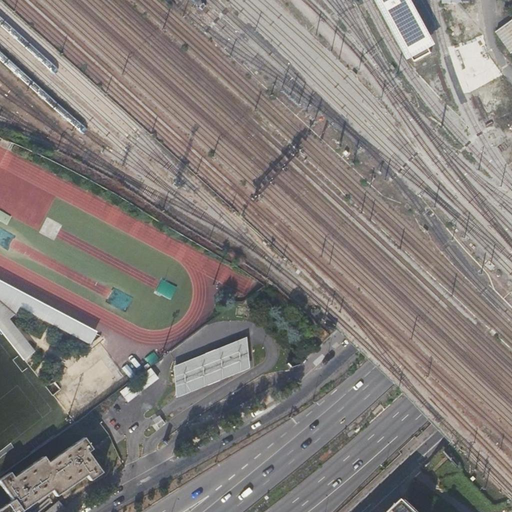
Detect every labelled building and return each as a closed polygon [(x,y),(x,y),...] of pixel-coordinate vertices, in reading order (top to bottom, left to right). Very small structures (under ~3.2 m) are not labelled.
[(378,0),(408,56),(434,42),(411,0),(378,0)] [(511,20),(498,29),(511,54),(511,20)] [(511,124),(508,117),(500,123),(503,129),(511,124)] [(170,298),(175,286),(162,280),(157,292),(170,298)] [(0,328),(27,364),(33,353),(17,333),(33,313),(91,344),(101,336),(0,283),(0,328)] [(206,351),(172,365),(174,399),(194,391),(250,369),(247,335),(206,351)] [(119,389),(127,400),(159,378),(152,367),(119,389)] [(0,511),(16,511),(51,489),(55,495),(85,475),(89,480),(101,472),(87,452),(91,449),(83,438),(47,462),(42,456),(12,477),(10,473),(0,480),(0,484),(11,501),(0,507),(0,511)] [(419,511),(405,499),(390,511),(419,511)]
